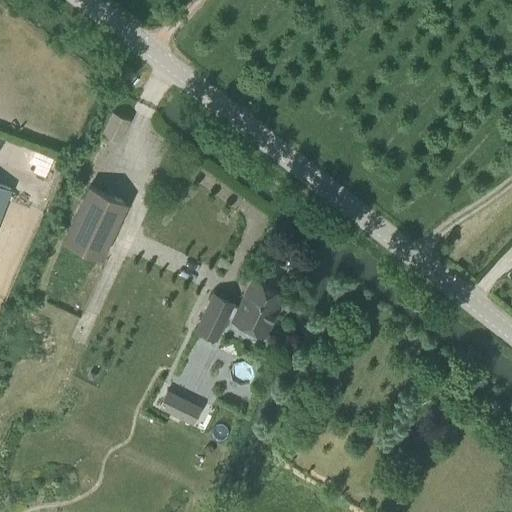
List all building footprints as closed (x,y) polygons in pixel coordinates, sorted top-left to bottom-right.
[(115,109),(104,130),(121,139),(132,117),(115,109)] [(0,181),(0,220),(13,186),(0,181)] [(102,255),(127,201),(91,184),(66,238),(102,255)] [(265,333),(285,291),(254,276),(240,306),(232,302),(234,300),(216,291),(198,327),(216,336),(227,313),(234,317),(234,318),(265,333)] [(168,389),(159,407),(172,414),(181,396),(168,389)]
